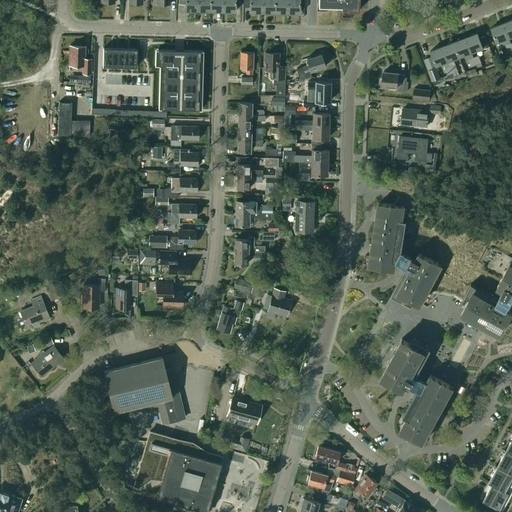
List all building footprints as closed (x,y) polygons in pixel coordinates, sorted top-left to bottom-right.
[(197,0),(184,0),(185,11),(197,11),(197,0)] [(210,11),(210,0),(197,0),(197,11),(210,11)] [(222,11),(222,0),(210,0),(210,11),(222,11)] [(222,0),(222,11),(235,12),(235,0),(222,0)] [(243,0),(243,7),(249,7),(249,12),(261,12),(261,0),(243,0)] [(274,13),(274,0),(261,0),(261,12),(274,13)] [(286,13),(286,0),(274,0),(274,13),(286,13)] [(286,0),(286,13),(299,13),(299,0),(286,0)] [(317,0),(318,7),(341,8),(341,10),(357,10),(357,0),(317,0)] [(511,36),(511,19),(503,23),(508,38),(511,36)] [(497,42),(508,38),(503,23),(491,28),(497,42)] [(465,38),(471,52),(483,48),(477,33),(465,38)] [(490,47),(485,36),(480,38),(484,49),(490,47)] [(473,58),(471,52),(465,38),(454,42),(460,57),(466,54),(471,66),(476,64),(473,58)] [(453,59),(460,57),(454,42),(442,46),(448,61),(450,67),(455,65),(453,59)] [(84,46),(70,45),(69,65),(82,66),(82,73),(90,74),(91,59),(84,58),(84,46)] [(450,67),(448,61),(442,46),(430,51),(436,66),(443,63),(449,79),(454,77),(450,67)] [(103,48),(102,66),(113,67),(114,49),(103,48)] [(114,49),(113,67),(124,67),(125,49),(114,49)] [(125,49),(124,67),(135,67),(136,49),(125,49)] [(158,50),(157,59),(158,60),(158,65),(163,65),(163,70),(162,70),(161,88),(162,88),(162,99),(161,99),(161,109),(198,110),(199,100),(197,100),(198,89),(199,89),(199,71),(198,71),(198,61),(200,61),(200,51),(158,50)] [(240,52),(239,68),(246,68),(246,74),(252,74),(252,68),(253,52),(240,52)] [(279,53),(264,53),(264,70),(270,70),(269,75),(269,79),(271,80),(273,80),(273,85),(276,85),(275,96),(285,96),(286,65),(278,65),(279,53)] [(321,54),(306,59),(309,65),(296,69),(299,81),(311,77),(310,72),(325,67),(321,54)] [(440,78),(432,56),(424,59),(432,81),(440,78)] [(473,58),(476,64),(477,68),(482,66),(478,56),(473,58)] [(455,65),(450,67),(454,77),(459,76),(455,65)] [(478,75),(476,69),(466,72),(469,78),(478,75)] [(399,73),(383,72),(382,86),(397,87),(396,91),(403,91),(405,77),(398,77),(399,73)] [(303,100),(303,106),(315,106),(315,101),(329,102),(329,99),(331,99),(331,94),(330,94),(330,82),(315,82),(308,82),(307,100),(303,100)] [(413,99),(429,101),(429,102),(432,102),(437,103),(437,98),(436,98),(436,96),(430,95),(431,90),(414,88),(413,99)] [(59,102),(57,135),(89,136),(90,121),(71,120),(72,102),(59,102)] [(238,115),(251,115),(251,103),(239,102),(238,115)] [(403,108),(401,124),(427,127),(429,113),(440,115),(441,107),(432,106),(431,106),(431,107),(430,112),(403,108)] [(300,125),(328,126),(329,113),(313,113),(313,121),(300,120),(300,125)] [(251,127),(251,120),(251,115),(238,115),(238,127),(251,127)] [(164,120),(152,119),(152,130),(164,130),(164,120)] [(328,138),(328,126),(300,125),(299,129),(312,130),(312,138),(328,138)] [(181,139),(198,140),(198,126),(171,126),(170,145),(180,146),(181,139)] [(251,127),(238,127),(238,139),(262,139),(262,134),(256,134),(257,127),(251,127)] [(400,136),(397,158),(431,161),(432,153),(426,153),(428,139),(400,136)] [(262,146),(262,139),(238,139),(237,151),(250,152),(250,145),(262,146)] [(280,142),(277,142),(277,149),(265,149),(265,155),(280,155),(280,142)] [(180,165),(197,166),(197,152),(185,152),(185,149),(174,149),(174,163),(168,163),(168,171),(180,172),(180,165)] [(298,161),(327,163),(327,150),(312,150),(311,156),(295,155),(295,151),(283,151),(282,161),(298,162),(298,161)] [(441,153),(435,152),(433,169),(439,170),(441,153)] [(282,158),(265,158),(265,166),(277,166),(277,171),(275,171),(275,177),(282,177),(282,158)] [(327,175),(327,163),(298,161),(298,162),(298,166),(311,166),(311,174),(327,175)] [(236,176),(262,177),(262,171),(250,170),(250,164),(237,164),(236,176)] [(261,182),(262,177),(236,176),(236,188),(249,189),(249,181),(261,182)] [(168,197),(177,198),(178,191),(196,192),(197,178),(172,178),(171,188),(166,188),(166,189),(157,189),(156,197),(168,197)] [(153,188),(143,188),(143,197),(153,197),(153,188)] [(406,227),(409,202),(401,197),(397,206),(379,203),(370,258),(369,265),(383,267),(395,269),(396,262),(406,267),(394,289),(391,294),(403,300),(405,295),(421,304),(428,291),(429,289),(455,294),(463,298),(464,299),(468,301),(461,313),(491,329),(500,334),(511,312),(511,310),(509,309),(510,307),(511,303),(511,263),(510,262),(502,277),(497,285),(503,288),(498,298),(471,284),(469,287),(439,271),(442,265),(415,250),(412,256),(402,251),(405,232),(406,227)] [(235,212),(262,213),(262,208),(262,207),(254,207),(255,201),(249,201),(236,200),(235,212)] [(296,231),(312,231),(313,202),(297,201),(296,231)] [(196,204),(171,204),(171,213),(167,213),(167,223),(179,224),(179,217),(196,218),(196,204)] [(269,213),(262,213),(235,212),(235,225),(253,225),(255,223),(255,219),(275,219),(275,216),(275,213),(272,213),(269,213)] [(178,237),(171,237),(170,249),(183,249),(183,243),(195,244),(195,230),(178,230),(178,237)] [(277,232),(262,231),(262,240),(274,240),(274,235),(277,235),(277,232)] [(150,242),(149,246),(165,246),(165,236),(158,236),(158,242),(150,242)] [(247,252),(264,252),(265,246),(254,245),(254,237),(248,237),(248,239),(235,239),(234,251),(247,252)] [(140,249),(140,263),(155,264),(155,250),(140,249)] [(169,273),(189,273),(189,260),(175,259),(175,251),(160,251),(160,264),(169,264),(169,273)] [(264,258),(264,252),(247,252),(234,251),(234,264),(247,264),(247,258),(264,258)] [(132,273),(132,279),(125,279),(125,288),(116,288),(116,308),(130,308),(130,295),(137,295),(137,273),(132,273)] [(83,284),(82,307),(98,308),(98,291),(105,291),(105,279),(98,278),(98,285),(83,284)] [(255,278),(251,294),(262,297),(267,282),(255,278)] [(236,281),(234,287),(248,291),(250,283),(244,281),(244,283),(236,281)] [(146,282),(138,282),(137,291),(145,291),(146,282)] [(62,307),(53,283),(45,286),(55,310),(61,307),(62,307)] [(182,292),(172,292),(172,284),(156,284),(156,291),(163,292),(162,306),(182,306),(182,292)] [(274,288),(267,311),(286,316),(287,311),(288,309),(291,300),(282,297),(283,294),(284,295),(285,291),(274,288)] [(244,293),(235,291),(233,297),(243,299),(244,293)] [(40,296),(31,300),(33,306),(20,311),(23,318),(18,320),(17,321),(19,326),(21,327),(31,322),(34,328),(40,325),(39,322),(49,318),(40,296)] [(221,312),(216,328),(229,332),(232,323),(234,323),(236,317),(238,318),(243,302),(236,300),(233,309),(230,308),(223,306),(221,312)] [(50,337),(32,344),(35,350),(53,343),(50,337)] [(417,375),(431,348),(420,342),(418,346),(403,337),(385,369),(381,377),(404,390),(407,384),(417,390),(407,407),(404,413),(403,416),(406,418),(403,424),(400,430),(404,432),(423,443),(426,437),(432,427),(436,419),(439,414),(453,387),(430,375),(427,380),(417,375)] [(39,357),(32,363),(42,375),(63,358),(53,346),(43,354),(41,352),(37,355),(39,357)] [(158,409),(162,423),(184,418),(174,374),(172,368),(165,370),(161,356),(104,371),(114,411),(127,408),(129,416),(158,409)] [(232,397),(227,415),(256,423),(261,405),(232,397)] [(135,485),(124,483),(124,488),(207,511),(223,457),(208,453),(174,439),(150,432),(135,485)] [(483,501),(500,510),(508,494),(505,492),(511,479),(511,438),(488,483),(492,484),(483,501)] [(318,445),(315,457),(329,461),(328,466),(345,470),(347,464),(336,461),(338,457),(339,458),(341,452),(333,450),(318,445)] [(348,465),(347,470),(355,472),(356,468),(353,467),(354,464),(349,463),(349,466),(348,465)] [(311,470),(307,483),(322,487),(322,489),(329,491),(334,474),(326,472),(326,474),(311,470)] [(340,479),(352,482),(354,474),(343,471),(340,479)] [(377,482),(366,474),(355,489),(352,493),(357,496),(360,492),(366,497),(367,496),(368,497),(371,492),(370,491),(377,482)] [(401,498),(387,489),(382,496),(400,507),(397,511),(421,511),(412,506),(413,505),(411,503),(412,502),(408,499),(407,501),(405,500),(404,500),(401,498)] [(16,511),(21,498),(0,491),(0,511),(16,511)] [(309,511),(315,511),(319,502),(303,498),(300,509),(309,511)] [(378,500),(375,505),(383,510),(386,505),(383,503),(378,500)]
